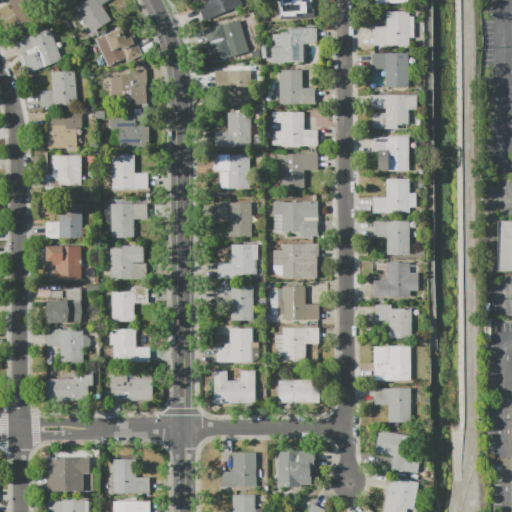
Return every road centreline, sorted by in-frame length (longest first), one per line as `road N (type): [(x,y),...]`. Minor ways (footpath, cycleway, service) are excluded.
road 1 (tertiary): [(154,0),(180,85),(185,511)]
road 2 (residential): [(340,0),(350,483)]
road 3 (residential): [(0,77),(18,153),(20,511)]
road 4 (residential): [(0,429),(185,429)]
road 5 (residential): [(185,429),(348,425)]
